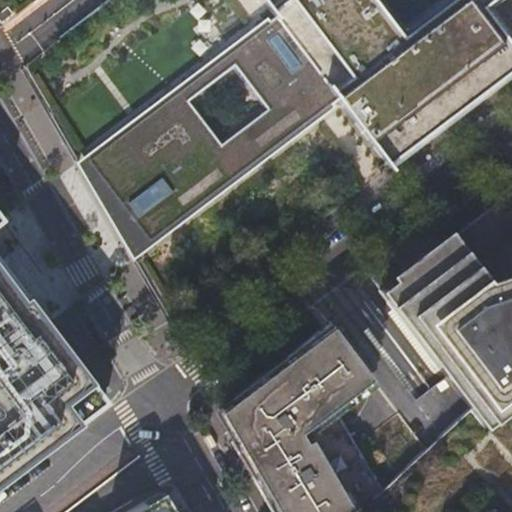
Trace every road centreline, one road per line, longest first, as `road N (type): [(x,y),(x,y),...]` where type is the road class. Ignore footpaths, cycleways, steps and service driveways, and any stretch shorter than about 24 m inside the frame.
road 1 (unclassified): [(511,135),(151,407)]
road 2 (unclassified): [(151,407),(0,150)]
road 3 (residential): [(151,407),(18,511)]
road 4 (unknown): [(349,257),(432,381)]
road 5 (unclassified): [(151,407),(211,511)]
